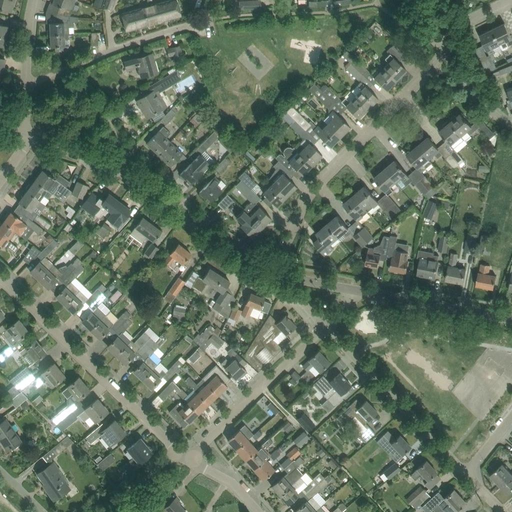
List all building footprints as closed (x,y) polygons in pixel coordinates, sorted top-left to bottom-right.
[(0,0),(0,9),(11,12),(14,0),(0,0)] [(51,0),(50,4),(59,7),(56,15),(69,17),(70,16),(74,4),(72,3),(72,0),(51,0)] [(112,11),(115,0),(104,0),(101,8),(112,11)] [(154,24),(176,18),(181,16),(179,7),(176,0),(169,0),(149,6),(154,24)] [(246,9),(260,8),(260,1),(246,1),(246,9)] [(127,32),(154,24),(149,6),(122,14),(124,22),(127,32)] [(48,35),(50,35),(64,35),(64,34),(68,34),(74,34),(73,22),(77,22),(77,17),(70,16),(69,17),(56,15),(57,23),(49,23),(50,30),(47,30),(48,35)] [(505,23),(493,30),(500,45),(503,50),(504,50),(508,49),(509,47),(509,46),(511,44),(511,37),(509,32),(505,23)] [(0,45),(3,47),(6,34),(8,34),(10,28),(0,24),(0,45)] [(489,55),(495,53),(493,48),(500,45),(493,30),(480,36),(489,55)] [(65,46),(64,40),(68,40),(68,34),(64,34),(64,35),(50,35),(50,42),(48,42),(48,47),(55,47),(55,52),(69,52),(68,46),(65,46)] [(397,41),(391,47),(402,58),(403,59),(408,53),(397,41)] [(183,58),(179,46),(172,48),(167,50),(169,57),(174,56),(175,61),(183,58)] [(347,51),(342,55),(349,62),(362,75),(367,70),(366,68),(368,66),(362,60),(359,62),(356,58),(355,59),(347,51)] [(141,57),(140,53),(123,58),(126,68),(138,65),(141,78),(151,75),(157,73),(154,63),(152,54),(141,57)] [(389,63),(384,68),(396,80),(406,70),(398,62),(390,54),(389,55),(385,59),(389,63)] [(487,73),(497,68),(491,57),(481,62),(487,73)] [(349,62),(344,66),(346,68),(357,80),(362,75),(349,62)] [(501,75),(511,71),(511,66),(511,65),(499,70),(501,75)] [(371,73),(370,74),(376,80),(379,83),(386,90),(396,80),(384,68),(378,73),(375,69),(371,73)] [(148,117),(150,116),(167,106),(159,93),(181,80),(176,71),(148,87),(151,92),(137,101),(141,108),(147,118),(148,117)] [(361,90),(356,96),(368,109),(378,99),(371,92),(368,89),(361,82),(360,83),(357,86),(361,90)] [(315,83),(308,90),(328,109),(328,115),(333,119),(327,125),(340,137),(350,127),(343,120),(339,116),(333,110),(332,111),(329,108),(334,103),(318,87),(315,83)] [(318,87),(334,103),(339,98),(328,87),(325,85),(322,88),(320,86),(318,87)] [(342,101),(341,102),(347,108),(351,112),(358,119),(368,109),(356,96),(349,102),(345,98),(342,101)] [(292,106),(286,112),(288,114),(294,120),(304,130),(310,124),(309,123),(300,114),(297,111),(292,106)] [(165,125),(176,114),(178,112),(173,107),(160,120),(165,125)] [(196,127),(203,119),(197,113),(198,112),(189,121),(190,121),(196,127)] [(448,121),(461,136),(466,131),(470,135),(480,127),(476,122),(471,126),(461,114),(457,117),(456,116),(454,116),(448,121)] [(290,125),(300,135),(304,130),(294,120),(291,124),(290,125)] [(461,136),(448,121),(443,125),(442,127),(444,129),(440,132),(446,140),(454,149),(457,146),(459,148),(466,142),(461,136)] [(317,128),(314,131),(320,137),(323,140),(330,147),(340,137),(327,125),(322,130),(319,126),(317,128)] [(493,133),(487,126),(485,125),(480,129),(490,140),(495,135),(493,133)] [(153,137),(147,144),(158,155),(170,142),(166,138),(171,133),(168,131),(163,126),(153,137)] [(203,174),(211,166),(201,155),(220,136),(215,131),(195,151),(200,155),(180,175),(181,176),(180,178),(185,180),(190,185),(202,173),(203,174)] [(219,141),(230,152),(236,146),(224,135),(219,141)] [(443,155),(435,145),(429,138),(418,147),(428,159),(434,154),(438,159),(443,155)] [(304,148),(299,153),(312,166),(322,156),(315,149),(312,146),(305,139),(304,139),(300,144),(304,148)] [(182,161),(186,157),(170,142),(158,155),(171,167),(179,158),(182,161)] [(237,155),(241,150),(237,146),(232,151),(237,155)] [(262,146),(257,151),(261,154),(266,149),(262,146)] [(279,154),(276,158),(279,161),(289,170),(293,166),(295,168),(301,175),(302,175),(312,166),(299,153),(293,147),(292,149),(290,147),(287,147),(285,149),(283,151),(283,154),(285,156),(284,157),(281,154),(280,156),(279,154)] [(418,147),(407,156),(414,163),(418,168),(413,172),(420,180),(425,176),(422,172),(426,168),(432,164),(428,159),(418,147)] [(267,149),(261,155),(264,158),(272,154),(267,149)] [(456,151),(455,150),(450,155),(459,165),(465,161),(456,151)] [(253,162),(256,160),(248,152),(245,154),(253,162)] [(459,165),(450,155),(445,159),(446,159),(454,170),(459,165)] [(231,161),(227,157),(226,159),(225,158),(214,168),(219,173),(230,163),(231,161)] [(410,177),(402,168),(395,160),(385,170),(396,183),(401,178),(404,182),(410,177)] [(276,169),(269,180),(273,183),(286,197),(296,187),(288,179),(289,178),(290,179),(293,175),(289,170),(279,161),(273,166),(276,169)] [(43,171),(35,181),(47,190),(52,194),(63,202),(68,196),(71,191),(60,183),(55,180),(55,179),(43,170),(42,171),(43,171)] [(385,170),(374,179),(381,186),(387,194),(388,195),(393,191),(390,187),(396,183),(385,170)] [(251,190),(257,184),(244,172),(238,177),(241,180),(251,190)] [(425,176),(420,180),(429,191),(434,187),(425,176)] [(221,190),(225,185),(221,180),(219,182),(214,177),(206,186),(199,193),(200,194),(198,195),(203,200),(205,198),(209,203),(221,190)] [(254,205),(260,199),(251,190),(241,180),(235,186),(245,196),(254,205)] [(420,180),(415,184),(424,195),(429,191),(420,180)] [(29,184),(25,190),(25,191),(27,192),(45,205),(49,200),(48,199),(52,194),(47,190),(35,181),(32,185),(30,184),(29,184)] [(82,198),(88,186),(77,182),(72,194),(82,198)] [(277,207),(286,197),(273,183),(263,193),(266,196),(262,200),(269,207),(273,203),(277,207)] [(365,186),(354,195),(368,212),(379,203),(378,202),(371,194),(365,186)] [(19,202),(20,203),(28,209),(25,213),(33,219),(44,227),(48,222),(38,215),(37,214),(34,212),(33,213),(31,211),(35,206),(41,211),(42,211),(46,206),(45,205),(27,192),(19,202)] [(103,201),(91,192),(82,205),(98,217),(101,217),(103,214),(108,218),(112,212),(120,202),(109,194),(103,201)] [(224,210),(231,203),(234,201),(227,195),(225,197),(218,204),(224,210)] [(344,204),(343,204),(350,212),(357,221),(358,220),(368,212),(354,195),(344,204)] [(432,219),(438,204),(430,200),(424,216),(432,219)] [(108,218),(107,220),(107,221),(115,227),(114,228),(119,231),(130,218),(127,215),(131,211),(129,210),(126,207),(127,206),(122,201),(120,203),(112,212),(108,218)] [(251,202),(243,210),(250,217),(261,228),(271,218),(264,211),(259,207),(256,203),(254,205),(251,202)] [(394,202),(389,207),(398,217),(403,213),(394,202)] [(68,206),(65,210),(68,212),(66,216),(71,219),(73,215),(76,211),(68,206)] [(389,207),(385,211),(394,221),(398,217),(389,207)] [(261,228),(250,217),(243,210),(236,218),(242,224),(240,226),(246,232),(251,237),(252,238),(261,228)] [(11,213),(4,223),(14,230),(20,235),(27,226),(33,231),(38,234),(42,229),(35,224),(27,218),(24,223),(21,221),(12,214),(11,213)] [(338,216),(327,225),(338,238),(343,234),(346,238),(351,233),(352,233),(348,228),(344,224),(338,216)] [(154,241),(161,232),(142,217),(135,227),(129,233),(136,239),(142,244),(147,236),(154,241)] [(0,227),(0,243),(6,248),(8,249),(13,253),(17,247),(12,243),(10,242),(7,240),(14,230),(4,223),(0,227)] [(99,227),(95,232),(103,238),(109,231),(111,228),(106,225),(104,223),(101,228),(99,227)] [(325,256),(333,249),(330,244),(338,238),(327,225),(316,234),(320,239),(314,243),(325,256)] [(364,228),(359,232),(368,243),(373,238),(364,228)] [(246,232),(242,237),(247,242),(251,237),(246,232)] [(354,236),(354,237),(360,244),(363,247),(368,243),(359,232),(354,236)] [(474,253),(477,234),(468,233),(464,252),(474,253)] [(49,235),(45,239),(49,243),(50,243),(53,239),(49,235)] [(395,250),(398,237),(391,235),(391,237),(384,236),(381,245),(374,248),(374,249),(369,248),(365,265),(379,268),(380,260),(386,261),(386,259),(392,260),(392,258),(393,259),(394,250),(395,250)] [(489,255),(494,238),(483,235),(478,252),(489,255)] [(446,253),(449,237),(442,236),(439,251),(446,253)] [(41,260),(30,272),(39,280),(53,265),(45,257),(58,244),(53,240),(41,252),(37,256),(41,260)] [(152,257),(159,248),(153,243),(145,252),(152,257)] [(184,262),(191,254),(179,244),(176,248),(170,254),(171,255),(165,262),(169,265),(175,258),(182,264),(184,262)] [(33,245),(22,260),(29,264),(37,256),(41,252),(33,245)] [(407,261),(408,253),(395,251),(395,250),(394,250),(393,259),(392,258),(392,260),(390,270),(406,273),(408,261),(407,261)] [(419,250),(417,258),(421,259),(419,265),(418,275),(435,279),(438,262),(439,262),(438,262),(439,256),(434,255),(434,253),(419,250)] [(455,267),(457,259),(457,254),(452,253),(451,258),(450,267),(449,267),(448,271),(446,281),(463,284),(466,269),(455,267)] [(53,265),(39,280),(48,289),(49,287),(57,279),(59,277),(63,281),(76,268),(80,264),(79,264),(81,262),(77,259),(72,264),(71,263),(67,267),(66,266),(59,268),(58,269),(53,265)] [(57,295),(56,297),(65,305),(79,290),(71,282),(75,278),(80,272),(84,269),(80,264),(76,268),(63,281),(67,285),(57,295)] [(489,275),(490,266),(481,264),(480,273),(478,273),(476,286),(494,289),(496,276),(489,275)] [(216,288),(223,277),(209,269),(203,279),(198,276),(192,286),(201,292),(203,290),(208,283),(216,288)] [(227,318),(235,299),(223,291),(230,282),(223,277),(216,288),(221,292),(215,301),(216,302),(213,308),(219,312),(219,313),(227,318)] [(170,303),(174,298),(184,284),(177,279),(167,293),(167,294),(163,298),(170,303)] [(79,290),(65,305),(74,314),(75,312),(83,304),(85,302),(89,306),(102,293),(105,289),(101,285),(97,288),(92,294),(88,298),(79,290)] [(91,312),(82,322),(91,330),(105,315),(106,315),(110,310),(101,302),(106,297),(102,293),(89,306),(93,310),(91,313),(91,312)] [(243,311),(241,315),(248,318),(249,315),(253,307),(261,310),(267,313),(271,304),(264,301),(264,299),(250,293),(246,304),(243,311)] [(173,313),(173,316),(176,317),(175,320),(182,321),(183,316),(185,309),(174,307),(173,313)] [(233,308),(229,317),(236,320),(237,321),(241,311),(233,308)] [(104,316),(91,330),(96,335),(98,337),(99,339),(104,334),(108,329),(111,327),(115,331),(128,318),(128,317),(130,315),(125,311),(123,313),(118,319),(113,324),(104,316)] [(165,312),(163,315),(171,322),(174,319),(165,312)] [(277,323),(270,315),(244,356),(252,364),(259,371),(291,341),(290,340),(281,348),(273,340),(282,331),(286,335),(296,326),(285,315),(277,323)] [(229,317),(227,323),(233,326),(236,320),(229,317)] [(112,342),(108,347),(117,355),(131,341),(129,339),(122,332),(132,322),(131,322),(128,318),(115,331),(119,335),(117,337),(112,342)] [(0,359),(2,362),(19,348),(15,343),(17,341),(24,336),(28,332),(18,320),(7,329),(2,333),(3,333),(6,338),(4,339),(10,346),(6,350),(6,349),(0,353),(0,359)] [(131,341),(117,355),(125,364),(130,359),(134,354),(138,350),(142,353),(142,354),(155,341),(155,342),(158,338),(159,337),(158,336),(149,327),(145,332),(134,343),(131,340),(131,341)] [(217,327),(213,331),(215,333),(220,337),(222,331),(221,330),(219,328),(217,327)] [(200,346),(199,347),(205,354),(205,353),(206,352),(204,350),(205,349),(210,344),(212,342),(218,348),(222,343),(224,342),(224,341),(220,337),(215,333),(213,331),(205,340),(200,346)] [(201,336),(196,342),(200,346),(205,340),(201,336)] [(138,367),(134,372),(142,380),(151,371),(152,371),(157,365),(149,357),(153,352),(163,342),(158,338),(155,342),(155,341),(142,354),(141,356),(145,360),(143,362),(138,367)] [(30,365),(37,360),(38,359),(46,353),(35,340),(27,346),(26,347),(20,352),(30,365)] [(198,350),(189,358),(194,363),(203,355),(198,350)] [(320,372),(322,369),(330,362),(319,351),(303,366),(307,371),(308,370),(315,376),(320,372)] [(225,359),(220,364),(225,369),(228,372),(234,379),(236,378),(239,375),(241,377),(247,372),(246,371),(245,370),(242,367),(247,363),(240,355),(240,356),(237,354),(233,358),(235,360),(230,364),(225,359)] [(151,371),(142,380),(151,389),(152,388),(163,377),(167,381),(175,372),(179,368),(183,364),(178,360),(168,370),(165,373),(162,370),(156,376),(152,371),(151,371)] [(32,373),(15,386),(21,392),(32,383),(35,387),(38,387),(47,379),(52,386),(64,376),(54,364),(42,373),(42,374),(36,379),(32,373)] [(216,365),(202,379),(207,384),(217,395),(227,386),(225,383),(230,379),(216,365)] [(26,367),(9,381),(15,386),(32,373),(26,367)] [(350,392),(347,389),(351,385),(340,373),(332,380),(329,383),(323,376),(313,385),(334,407),(350,392)] [(68,387),(62,392),(67,398),(73,393),(78,399),(89,390),(79,377),(67,387),(68,387)] [(189,377),(185,380),(193,389),(197,393),(208,404),(217,395),(207,384),(202,379),(196,384),(189,377)] [(158,396),(163,400),(174,388),(169,384),(158,395),(158,396)] [(184,398),(187,395),(181,389),(178,392),(184,398)] [(16,408),(27,398),(21,392),(10,401),(16,408)] [(197,393),(188,403),(198,413),(200,412),(202,410),(208,404),(197,393)] [(313,393),(298,407),(306,416),(321,401),(313,393)] [(79,415),(78,415),(84,422),(85,421),(89,426),(95,421),(96,421),(107,412),(97,399),(86,408),(85,409),(86,409),(79,415)] [(356,399),(337,418),(344,426),(354,416),(366,429),(369,427),(365,423),(377,412),(366,401),(362,405),(356,399)] [(270,402),(267,406),(271,411),(275,407),(270,402)] [(178,403),(169,412),(179,423),(184,428),(184,427),(188,423),(189,423),(190,421),(192,419),(198,413),(188,403),(183,408),(178,403)] [(67,406),(50,420),(56,426),(72,412),(68,407),(67,406)] [(72,412),(56,426),(62,431),(77,418),(76,417),(72,412)] [(303,413),(297,419),(308,431),(314,425),(303,413)] [(13,449),(12,448),(21,441),(6,419),(0,423),(0,440),(7,451),(11,449),(12,450),(13,449)] [(96,428),(85,437),(90,443),(100,435),(109,447),(115,441),(115,442),(117,440),(125,433),(114,421),(108,426),(104,422),(96,428)] [(286,431),(293,426),(290,421),(283,426),(286,431)] [(239,430),(227,440),(236,450),(248,440),(252,436),(251,436),(253,434),(244,425),(239,430)] [(365,442),(375,433),(369,427),(366,429),(359,436),(365,442)] [(256,440),(262,434),(258,430),(253,434),(251,436),(252,436),(256,440)] [(388,431),(376,442),(377,442),(378,441),(397,460),(410,446),(400,435),(395,439),(388,431)] [(299,446),(309,438),(304,432),(294,440),(299,446)] [(59,442),(51,449),(56,456),(56,455),(73,442),(67,436),(62,440),(59,442)] [(257,450),(245,460),(254,470),(265,460),(270,456),(264,449),(271,444),(273,442),(269,438),(267,440),(261,446),(257,450)] [(126,470),(122,474),(127,479),(143,465),(141,462),(152,453),(140,439),(128,449),(127,450),(128,450),(129,450),(134,457),(136,459),(125,468),(127,470),(126,470)] [(245,460),(257,450),(248,440),(236,450),(245,460)] [(292,461),(301,453),(295,447),(286,454),(292,461)] [(321,457),(326,454),(321,449),(317,452),(321,457)] [(273,460),(279,454),(276,450),(270,456),(273,460)] [(304,461),(300,456),(295,460),(294,459),(283,469),(287,473),(283,477),(282,477),(272,486),(280,495),(290,486),(300,477),(299,477),(302,475),(296,468),(299,465),(304,461)] [(105,458),(96,465),(98,466),(101,471),(102,471),(110,464),(111,464),(110,463),(109,464),(105,458)] [(263,480),(271,473),(274,470),(265,460),(254,470),(263,480)] [(333,469),(337,466),(331,460),(328,462),(333,469)] [(440,479),(435,473),(436,472),(426,461),(417,469),(410,475),(415,480),(419,476),(425,482),(424,483),(429,489),(440,479)] [(50,465),(37,474),(44,483),(45,484),(46,483),(48,486),(46,487),(55,499),(68,490),(55,472),(59,470),(53,462),(50,465)] [(395,463),(384,473),(389,479),(400,470),(395,463)] [(499,485),(511,474),(502,464),(490,475),(499,485)] [(290,486),(280,495),(281,497),(280,498),(280,500),(284,503),(285,503),(286,502),(288,504),(299,495),(298,494),(302,490),(305,494),(324,478),(319,473),(312,480),(305,472),(302,475),(300,477),(290,486)] [(511,474),(499,485),(508,494),(511,490),(511,474)] [(306,501),(294,511),(314,511),(321,506),(312,497),(317,492),(331,480),(327,475),(324,478),(305,494),(309,499),(306,502),(306,501)] [(415,509),(430,496),(426,492),(420,486),(406,499),(411,505),(415,509)] [(430,498),(420,508),(424,511),(428,511),(437,504),(444,511),(456,511),(457,511),(456,511),(466,503),(453,489),(443,499),(437,492),(430,498)] [(167,511),(184,511),(179,505),(180,504),(176,499),(164,509),(167,511)]
